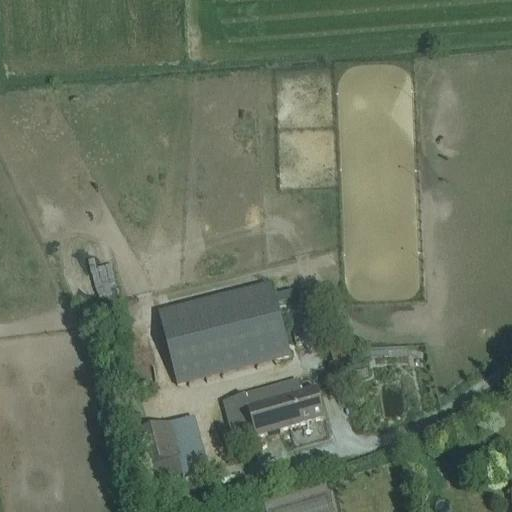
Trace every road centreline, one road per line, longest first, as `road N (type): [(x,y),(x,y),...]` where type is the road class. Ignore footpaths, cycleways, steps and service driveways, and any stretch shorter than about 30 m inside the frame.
road 1 (unknown): [(217,388),(320,362),(349,449),(431,423),(511,376)]
road 2 (unknown): [(235,488),(349,449)]
